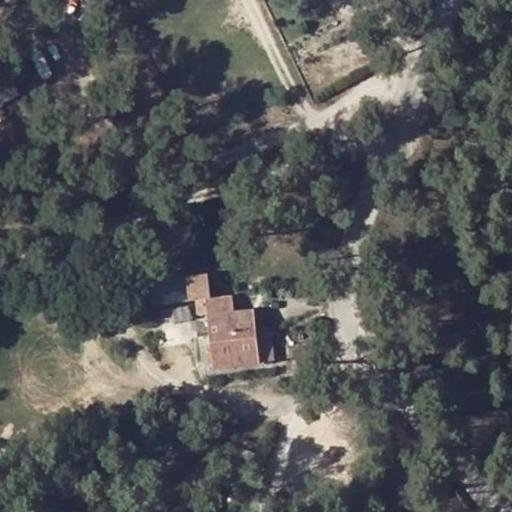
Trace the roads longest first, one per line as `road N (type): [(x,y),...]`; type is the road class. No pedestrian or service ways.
road 1 (unclassified): [(465,0),(373,214),(351,304)]
road 2 (unclassified): [(351,304),(387,379),(502,511)]
road 3 (residential): [(242,511),(305,413),(351,304)]
